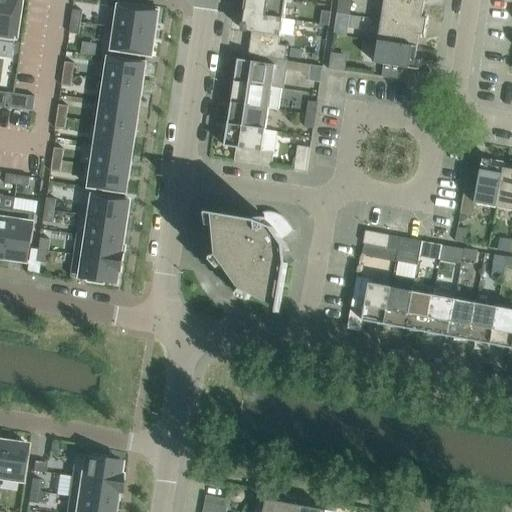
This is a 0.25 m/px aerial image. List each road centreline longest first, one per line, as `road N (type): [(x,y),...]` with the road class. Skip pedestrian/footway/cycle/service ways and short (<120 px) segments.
road 1 (tertiary): [(511,386),(304,349)]
road 2 (residential): [(179,177),(206,0)]
road 3 (residential): [(0,416),(170,447)]
road 4 (residential): [(166,318),(155,323),(0,293)]
road 5 (residential): [(343,193),(356,111),(438,124)]
road 6 (residential): [(438,124),(425,206),(343,193)]
road 7 (residential): [(511,124),(477,117),(457,94),(472,0)]
road 8 (residential): [(328,202),(179,177)]
road 9 (residential): [(304,349),(328,202)]
road 10 (residential): [(166,318),(179,177)]
